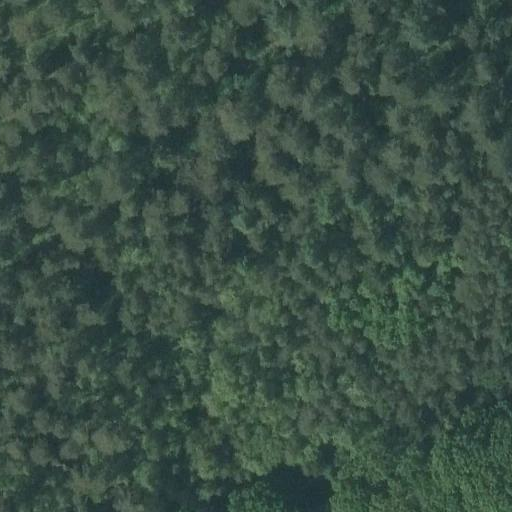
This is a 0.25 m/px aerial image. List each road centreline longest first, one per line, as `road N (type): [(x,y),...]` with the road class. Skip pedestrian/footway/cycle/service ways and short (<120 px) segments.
road 1 (track): [(511,409),(177,511)]
road 2 (track): [(511,451),(325,511)]
